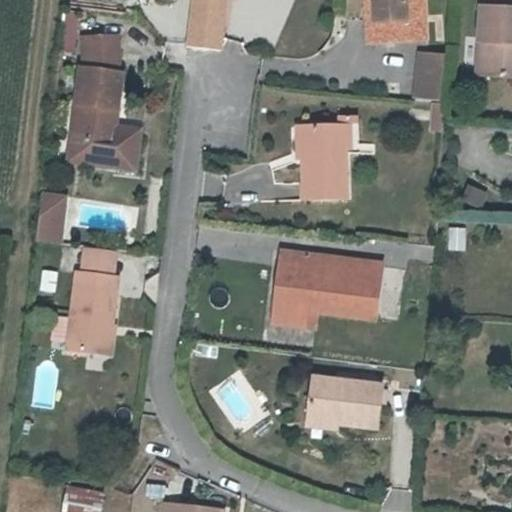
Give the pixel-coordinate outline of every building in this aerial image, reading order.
[(229,0),(196,0),(191,53),(224,56),(229,0)] [(369,0),(371,51),(386,51),(386,33),(378,33),(377,13),(381,13),(380,0),(369,0)] [(380,0),(381,13),(377,13),(378,33),(386,33),(386,51),(424,49),(422,0),(380,0)] [(489,15),(487,33),(511,34),(511,0),(483,0),(483,14),(489,15)] [(70,53),(79,14),(64,11),(55,50),(70,53)] [(252,24),(248,42),(272,47),(276,30),(252,24)] [(511,34),(487,33),(484,78),(511,80),(511,34)] [(81,74),(73,150),(106,154),(104,173),(139,177),(141,157),(143,137),(119,134),(111,133),(113,116),(121,117),(124,80),(121,80),(117,43),(83,44),(85,75),(81,74)] [(419,107),(446,109),(450,64),(423,61),(419,107)] [(447,111),(439,110),(436,136),(445,137),(447,111)] [(113,116),(111,133),(119,134),(121,117),(113,116)] [(341,155),(346,155),(353,154),(352,128),(360,128),(360,123),(340,123),(340,131),(341,155)] [(348,206),(346,155),(341,155),(340,131),(338,131),(305,132),(308,207),(348,206)] [(480,208),(485,191),(463,185),(458,202),(480,208)] [(41,221),(51,222),(49,247),(61,248),(67,202),(44,200),(41,221)] [(51,222),(41,221),(38,245),(49,247),(51,222)] [(84,254),(81,278),(105,281),(113,282),(116,258),(84,254)] [(311,276),(312,265),(286,262),(285,273),(311,276)] [(385,274),(312,265),(311,276),(285,273),(277,335),(319,341),(321,327),(378,334),(385,274)] [(37,291),(53,292),(55,271),(39,269),(37,291)] [(113,282),(105,281),(76,278),(67,352),(109,358),(118,283),(113,282)] [(38,360),(31,405),(52,408),(58,363),(38,360)] [(338,426),(338,433),(377,438),(382,395),(313,387),(309,423),(338,426)] [(337,439),(338,433),(338,426),(309,423),(307,434),(337,439)] [(61,486),(60,511),(99,511),(100,488),(61,486)]
